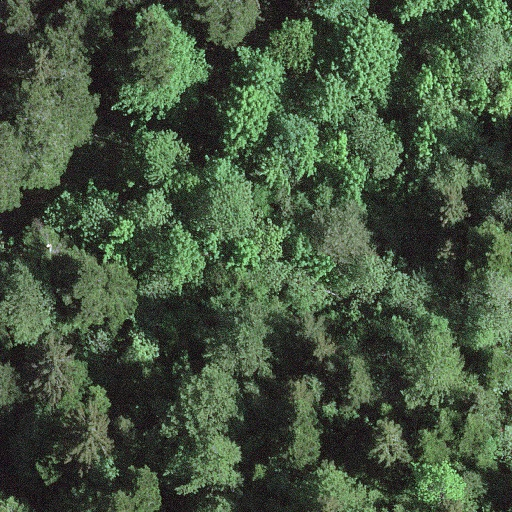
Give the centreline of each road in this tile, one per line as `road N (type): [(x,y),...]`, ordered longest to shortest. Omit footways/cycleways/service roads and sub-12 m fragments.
road 1 (track): [(51,195),(258,232),(511,301)]
road 2 (track): [(0,227),(51,195),(165,97)]
road 3 (track): [(279,0),(165,97)]
